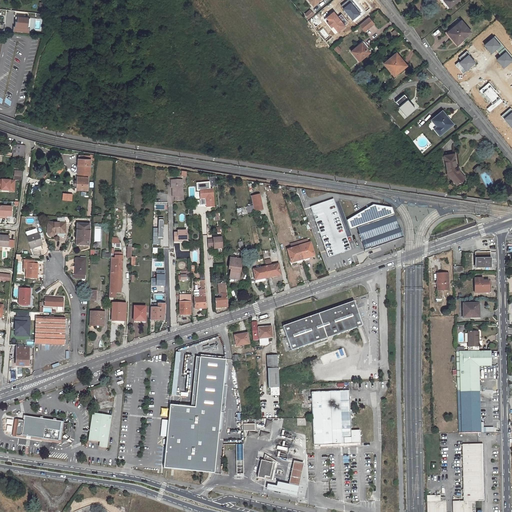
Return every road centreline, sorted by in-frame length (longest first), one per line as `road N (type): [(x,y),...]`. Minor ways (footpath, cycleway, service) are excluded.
road 1 (secondary): [(77,367),(491,224)]
road 2 (unclassified): [(500,224),(505,511)]
road 3 (track): [(6,394),(27,143)]
road 4 (secondary): [(213,504),(141,480),(0,458)]
road 5 (secondary): [(0,465),(136,487),(208,511)]
road 6 (unknown): [(171,335),(169,205)]
